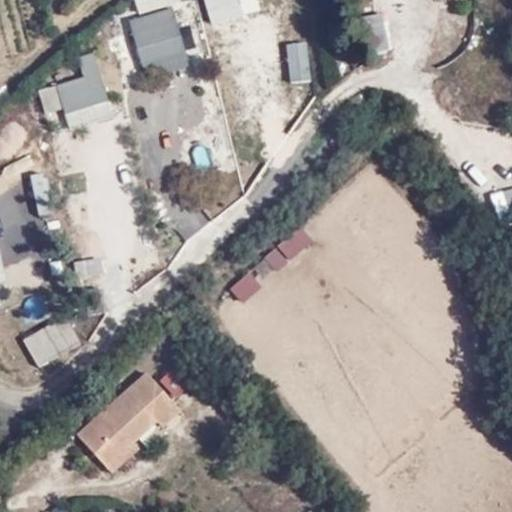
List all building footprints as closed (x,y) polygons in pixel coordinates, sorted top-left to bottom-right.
[(201,0),(209,28),(242,18),(236,0),(201,0)] [(144,82),(190,66),(170,10),(124,26),(144,82)] [(128,40),(116,44),(125,80),(138,76),(128,40)] [(287,82),(309,81),(307,44),(285,45),(287,82)] [(234,83),(247,78),(239,55),(226,59),(234,83)] [(94,57),(74,63),(79,80),(54,87),(67,130),(112,117),(94,57)] [(197,150),(198,170),(211,169),(210,149),(197,150)] [(277,274),(314,243),(299,226),(263,257),(277,274)] [(263,260),(249,272),(260,285),(274,273),(263,260)] [(244,306),(261,289),(246,273),(229,290),(244,306)] [(143,365),(75,427),(102,457),(127,434),(147,415),(154,423),(178,402),(143,365)] [(109,465),(135,443),(127,434),(102,457),(109,465)]
